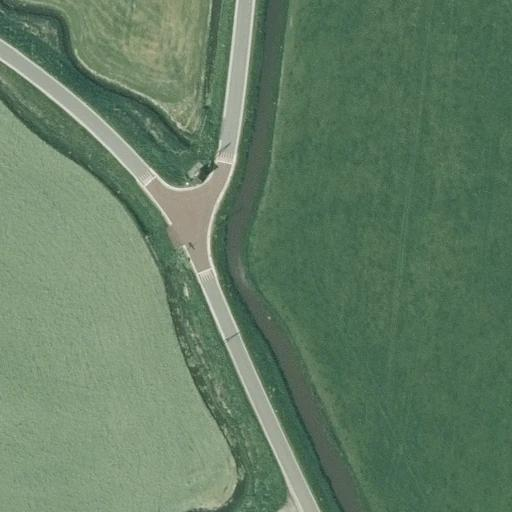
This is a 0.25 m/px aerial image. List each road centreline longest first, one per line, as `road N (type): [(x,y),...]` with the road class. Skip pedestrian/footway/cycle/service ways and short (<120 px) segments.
road 1 (tertiary): [(310,511),(179,215)]
road 2 (tertiary): [(0,50),(57,93),(179,215)]
road 3 (tertiary): [(179,215),(220,174),(244,0)]
